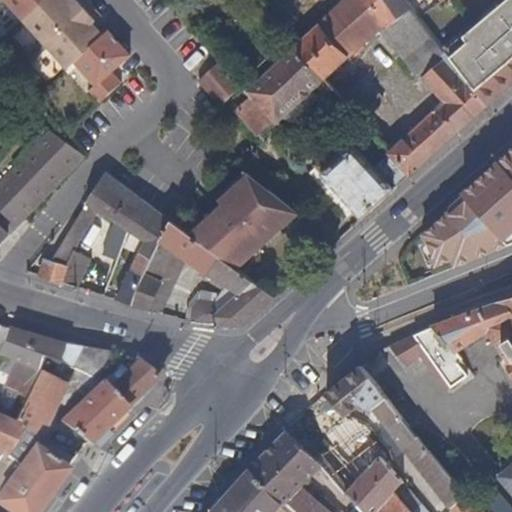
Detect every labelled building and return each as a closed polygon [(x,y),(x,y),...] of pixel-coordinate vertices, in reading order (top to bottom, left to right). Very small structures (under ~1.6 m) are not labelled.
[(2,0),(22,20),(44,0),(2,0)] [(45,46),(89,5),(84,0),(71,0),(70,2),(68,0),(44,0),(22,20),(45,46)] [(443,48),(407,1),(406,0),(338,0),(343,5),(348,0),(358,0),(382,26),(380,28),(419,77),(424,82),(444,102),(393,153),(391,154),(410,176),(488,106),(451,58),(443,48)] [(382,26),(358,0),(348,0),(343,5),(372,36),(380,28),(382,26)] [(488,106),(511,85),(511,0),(505,7),(451,58),(488,106)] [(74,63),(102,37),(91,25),(99,16),(89,5),(45,46),(67,69),(74,63)] [(351,55),(372,36),(343,5),(295,51),(325,81),(351,55)] [(111,73),(129,56),(107,31),(102,37),(74,63),(95,87),(88,92),(99,104),(120,84),(111,73)] [(325,81),(295,51),(250,94),(253,98),(275,123),(278,125),(300,103),(311,94),(325,81)] [(241,85),(222,63),(198,82),(221,108),(241,85)] [(382,103),(362,81),(342,100),(364,122),(382,103)] [(307,110),(317,101),(311,94),(300,103),(307,110)] [(275,123),(253,98),(239,112),(260,135),(275,123)] [(35,120),(47,108),(38,100),(25,112),(29,115),(35,120)] [(47,129),(35,120),(29,115),(24,122),(42,136),(45,134),(47,129)] [(0,244),(83,155),(47,129),(45,134),(42,136),(0,180),(0,244)] [(311,149),(300,135),(292,141),(295,144),(301,151),(305,155),(311,149)] [(301,151),(295,144),(290,149),(296,155),(301,151)] [(511,146),(492,164),(511,186),(511,146)] [(395,191),(375,170),(354,147),(348,153),(341,148),(317,169),(322,175),(321,178),(360,221),(395,191)] [(410,176),(391,154),(375,170),(395,191),(410,176)] [(511,228),(511,186),(492,164),(452,196),(457,202),(494,244),(511,228)] [(237,270),(298,213),(250,176),(220,203),(223,206),(191,237),(237,270)] [(86,257),(73,248),(99,209),(128,229),(139,211),(137,208),(138,204),(104,179),(69,233),(52,260),(68,266),(62,285),(77,290),(86,257)] [(498,251),(494,244),(457,202),(414,238),(428,271),(443,265),(446,272),(498,251)] [(166,226),(156,218),(138,204),(137,208),(139,211),(128,229),(145,241),(145,243),(140,251),(114,301),(115,301),(131,306),(143,276),(157,240),(166,226)] [(237,270),(191,237),(170,220),(166,226),(157,240),(212,280),(226,287),(213,305),(202,302),(196,302),(193,304),(190,309),(188,324),(232,328),(245,325),(247,324),(275,298),(237,270)] [(62,285),(68,266),(52,260),(46,258),(40,278),(62,285)] [(147,311),(159,284),(143,276),(131,306),(147,311)] [(477,341),(495,331),(511,358),(511,301),(504,304),(497,306),(469,316),(426,333),(400,345),(390,349),(405,367),(416,357),(425,350),(455,385),(475,376),(464,363),(468,359),(460,350),(477,341)] [(54,363),(61,341),(44,337),(5,325),(0,340),(0,356),(12,362),(6,377),(29,387),(36,372),(40,366),(48,363),(54,363)] [(102,372),(108,352),(61,341),(54,363),(48,363),(40,366),(36,372),(29,387),(14,422),(24,427),(27,428),(40,434),(63,387),(50,381),(58,366),(65,368),(75,370),(81,373),(84,376),(84,380),(81,386),(89,394),(59,419),(86,443),(125,406),(98,383),(102,372)] [(455,385),(425,350),(416,357),(448,392),(455,385)] [(125,406),(154,378),(136,362),(132,361),(125,369),(119,366),(108,373),(102,372),(98,383),(125,406)] [(383,388),(370,371),(365,365),(361,369),(327,395),(348,419),(361,408),(365,406),(375,410),(391,399),(383,388)] [(72,376),(75,370),(65,368),(64,372),(72,376)] [(325,437),(348,419),(327,395),(315,406),(291,429),(320,462),(334,447),(325,437)] [(420,435),(411,425),(398,407),(391,399),(375,410),(407,448),(414,441),(415,441),(420,435)] [(0,452),(4,455),(24,427),(14,422),(0,415),(0,452)] [(348,493),(382,457),(387,451),(379,439),(368,425),(357,421),(348,419),(325,437),(334,447),(320,462),(323,465),(326,469),(337,481),(347,493),(348,493)] [(302,485),(323,465),(320,462),(291,429),(287,433),(256,463),(253,467),(286,503),(292,494),(302,485)] [(471,495),(450,469),(435,452),(420,435),(415,441),(414,441),(422,450),(423,455),(419,459),(426,467),(439,482),(439,484),(439,488),(441,489),(443,493),(446,499),(455,510),(471,495)] [(35,511),(65,469),(29,445),(0,486),(0,507),(6,511),(35,511)] [(368,511),(376,511),(396,492),(405,483),(382,457),(348,493),(351,495),(361,505),(368,511)] [(277,511),(284,504),(286,503),(253,467),(232,489),(211,511),(212,511),(277,511)] [(511,469),(503,477),(511,486),(511,469)] [(333,511),(302,485),(292,494),(286,503),(288,505),(295,511),(333,511)] [(511,511),(511,507),(496,488),(478,503),(486,511),(511,511)] [(414,511),(405,501),(403,499),(396,492),(376,511),(414,511)] [(456,511),(486,511),(478,503),(471,495),(455,510),(456,511)] [(295,511),(288,505),(286,503),(284,504),(277,511),(295,511)]
